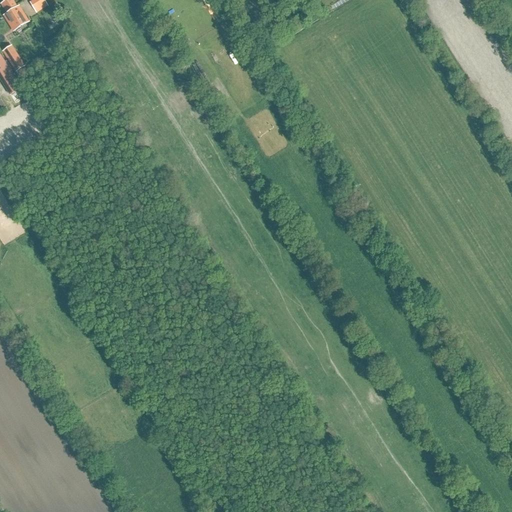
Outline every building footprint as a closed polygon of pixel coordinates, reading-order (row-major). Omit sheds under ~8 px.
[(17,8),(12,0),(7,0),(1,4),(7,14),(5,15),(14,29),(29,20),(21,5),(17,8)] [(47,0),(41,0),(37,4),(43,11),(51,4),(47,0)] [(66,31),(59,36),(64,43),(71,38),(66,31)] [(12,46),(2,52),(16,73),(17,72),(25,67),(14,50),(12,46)] [(0,56),(0,80),(10,95),(20,88),(0,56)] [(26,89),(17,91),(19,100),(28,98),(26,89)]
